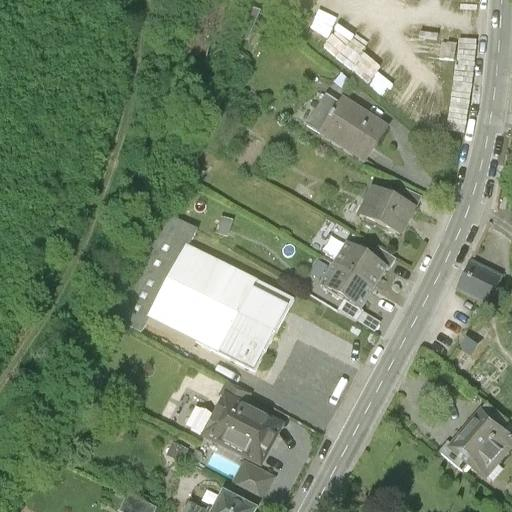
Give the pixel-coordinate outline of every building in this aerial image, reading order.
[(385,132),(341,102),(320,134),(365,163),(385,132)] [(413,210),(373,191),(359,220),(363,222),(364,229),(370,232),(376,228),(399,239),(413,210)] [(294,303),(188,245),(198,227),(170,212),(113,314),(141,331),(149,316),(255,374),(294,303)] [(346,248),(334,268),(373,292),(386,272),(346,248)] [(501,282),(470,267),(456,293),(488,309),(501,282)] [(373,292),(334,268),(320,289),(360,313),(373,292)] [(470,359),(482,341),(472,334),(460,352),(470,359)] [(271,422),(227,398),(223,401),(214,417),(201,410),(191,430),(257,466),(262,464),(271,447),(265,444),(273,429),(271,422)] [(511,452),(511,445),(481,419),(466,435),(464,433),(449,450),(481,477),(492,465),(497,470),(511,452)] [(232,489),(260,504),(273,481),(244,466),(232,489)] [(249,511),(223,498),(215,511),(199,511),(189,507),(186,511),(249,511)]
